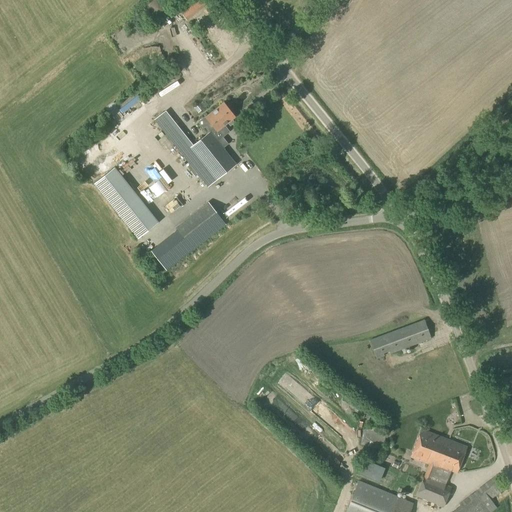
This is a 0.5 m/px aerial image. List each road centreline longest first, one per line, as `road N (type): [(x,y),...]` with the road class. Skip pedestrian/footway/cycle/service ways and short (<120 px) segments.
road 1 (unclassified): [(0,426),(146,342),(267,238),(401,215)]
road 2 (unclassified): [(401,215),(228,0)]
road 3 (unclassified): [(511,463),(401,215)]
